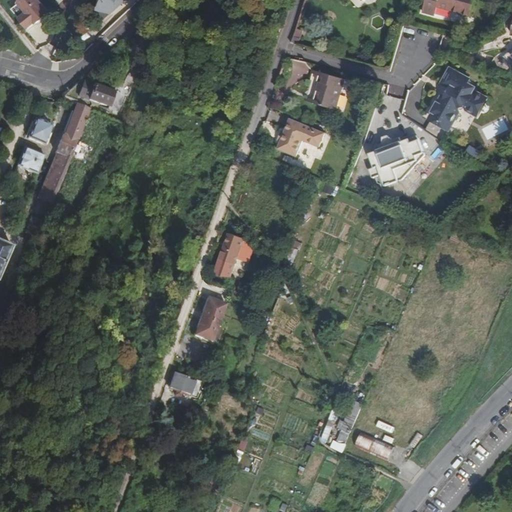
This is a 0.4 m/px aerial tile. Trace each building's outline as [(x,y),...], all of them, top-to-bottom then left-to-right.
[(19,0),(19,2),(12,8),(28,28),(35,22),(36,23),(49,13),(39,0),(19,0)] [(438,18),(438,17),(439,11),(454,15),(473,20),(478,0),(429,0),(425,15),(438,18)] [(439,11),(438,17),(452,21),(454,15),(439,11)] [(302,32),(295,30),(292,41),(299,43),(302,32)] [(336,112),(345,81),(319,74),(316,84),(319,84),(313,105),(336,112)] [(469,83),(452,74),(451,77),(449,76),(444,84),(447,85),(445,88),(449,90),(444,99),(442,98),(439,104),(437,102),(431,112),(434,114),(431,118),(448,128),(459,108),(466,106),(478,114),(485,102),(472,95),(474,92),(466,88),(469,83)] [(114,93),(83,83),(78,97),(110,107),(114,93)] [(90,109),(76,104),(37,199),(50,204),(76,139),(78,139),(90,109)] [(297,157),(304,142),(319,148),(326,133),(291,119),(278,148),(297,157)] [(47,143),(52,124),(35,120),(30,139),(47,143)] [(411,141),(369,151),(376,179),(384,177),(385,183),(416,175),(413,162),(425,159),(421,140),(412,143),(411,141)] [(470,145),(466,151),(477,158),(481,152),(470,145)] [(24,148),(17,167),(37,174),(44,156),(24,148)] [(32,217),(26,232),(36,236),(42,222),(32,217)] [(237,258),(244,261),(249,248),(247,244),(242,242),(243,241),(229,235),(216,272),(221,274),(222,277),(224,277),(225,276),(230,278),(237,258)] [(290,247),(297,250),(300,244),(293,241),(290,247)] [(0,271),(10,247),(0,242),(0,271)] [(298,251),(297,250),(290,247),(287,246),(280,262),(291,269),(298,251)] [(249,248),(244,261),(249,263),(252,252),(249,248)] [(212,343),(226,304),(207,297),(193,336),(212,343)] [(199,382),(174,374),(168,389),(195,398),(200,383),(199,382)] [(203,397),(207,398),(211,387),(208,386),(203,384),(201,387),(206,389),(203,397)] [(344,422),(354,427),(365,402),(356,397),(344,422)] [(336,431),(327,428),(322,441),(333,449),(342,453),(354,427),(344,422),(341,421),(336,431)] [(394,448),(361,434),(356,447),(388,461),(394,448)] [(158,455),(146,451),(141,464),(153,468),(158,455)]
